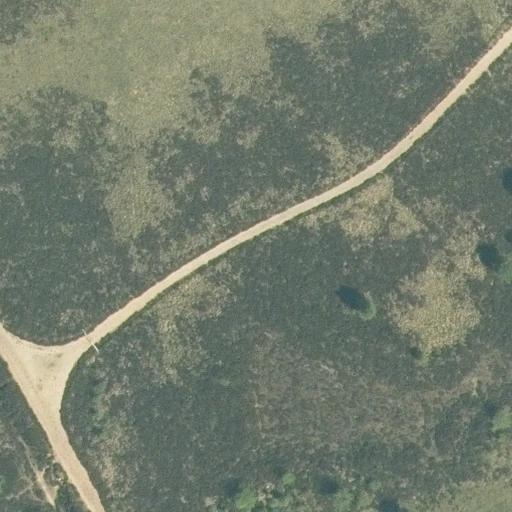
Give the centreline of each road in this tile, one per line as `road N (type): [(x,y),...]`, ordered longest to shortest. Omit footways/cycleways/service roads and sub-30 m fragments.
road 1 (track): [(26,387),(131,305),(244,233),(398,151),(511,34)]
road 2 (track): [(0,340),(96,511)]
